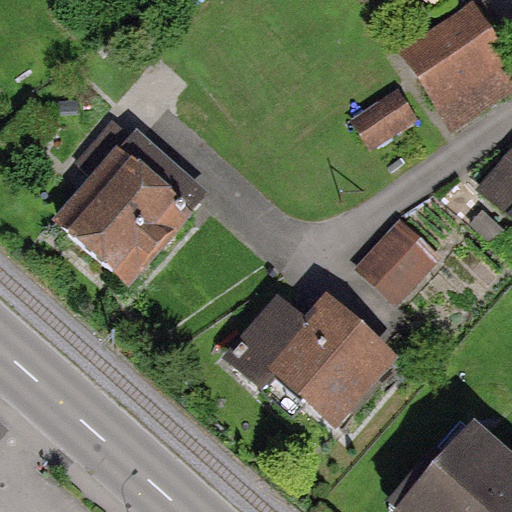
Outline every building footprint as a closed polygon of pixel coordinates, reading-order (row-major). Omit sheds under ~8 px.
[(426,0),(447,15),(457,0),(426,0)] [(471,20),(413,60),(442,103),(500,63),(471,20)] [(63,229),(128,287),(203,204),(116,126),(78,167),(101,187),(63,229)] [(511,165),(487,193),(511,215),(511,165)] [(395,316),(436,273),(397,235),(355,278),(395,316)] [(338,423),(385,369),(329,319),(310,341),(276,312),(232,361),(266,391),(281,374),(338,423)] [(511,511),(511,473),(469,438),(407,511),(511,511)]
